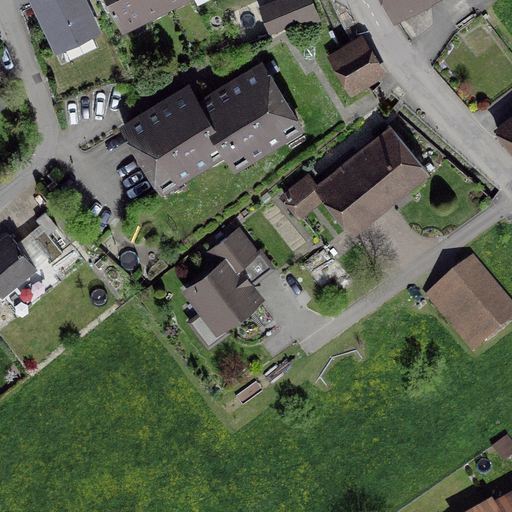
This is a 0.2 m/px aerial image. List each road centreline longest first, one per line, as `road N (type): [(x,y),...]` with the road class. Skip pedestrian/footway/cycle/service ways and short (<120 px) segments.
road 1 (residential): [(363,0),(404,72),(511,187)]
road 2 (residential): [(0,198),(30,174),(48,141),(46,113),(0,0)]
